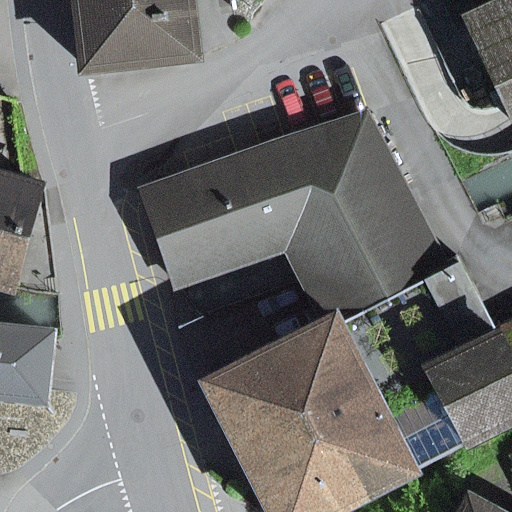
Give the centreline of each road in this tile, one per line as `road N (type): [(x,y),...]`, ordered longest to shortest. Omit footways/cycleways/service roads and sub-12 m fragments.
road 1 (tertiary): [(66,140),(155,473)]
road 2 (residential): [(66,140),(229,80),(299,0)]
road 3 (tertiary): [(47,0),(66,140)]
